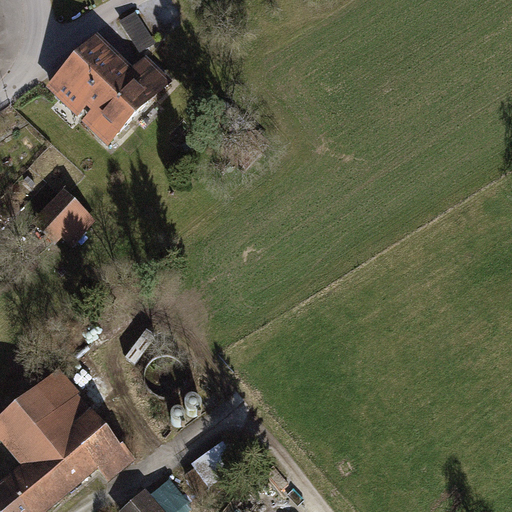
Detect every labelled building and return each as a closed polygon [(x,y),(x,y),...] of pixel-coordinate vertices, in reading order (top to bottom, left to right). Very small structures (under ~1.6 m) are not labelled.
[(137,19),(123,28),(143,60),(158,50),(137,19)] [(102,43),(50,95),(61,107),(54,114),(76,135),(83,128),(110,155),(138,126),(145,133),(165,113),(158,106),(175,89),(151,65),(138,79),(102,43)] [(97,224),(64,195),(32,230),(56,251),(63,244),(72,252),(97,224)] [(134,463),(62,374),(0,423),(0,443),(23,472),(0,489),(0,511),(51,511),(97,475),(106,485),(134,463)] [(229,446),(192,467),(207,494),(244,473),(229,446)] [(266,511),(273,507),(262,493),(239,511),(266,511)] [(160,511),(148,496),(127,511),(160,511)]
